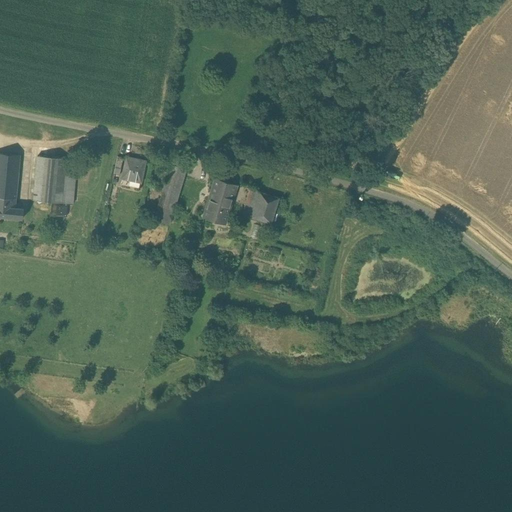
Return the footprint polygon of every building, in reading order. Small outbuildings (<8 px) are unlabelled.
[(0,206),(15,207),(20,155),(0,152),(0,206)] [(38,156),(34,199),(51,201),(67,202),(73,203),(77,159),(73,159),(38,156)] [(123,157),(118,156),(114,173),(120,175),(123,157)] [(145,161),(127,157),(122,178),(141,181),(145,161)] [(186,168),(171,164),(154,219),(169,224),(186,168)] [(238,185),(216,178),(203,216),(225,224),(238,185)] [(279,197),(251,189),(243,214),(259,219),(268,221),(271,222),(279,197)] [(67,202),(51,201),(49,214),(66,216),(67,202)] [(0,206),(0,216),(22,218),(23,208),(15,207),(0,206)] [(266,227),(268,221),(259,219),(257,224),(266,227)]
